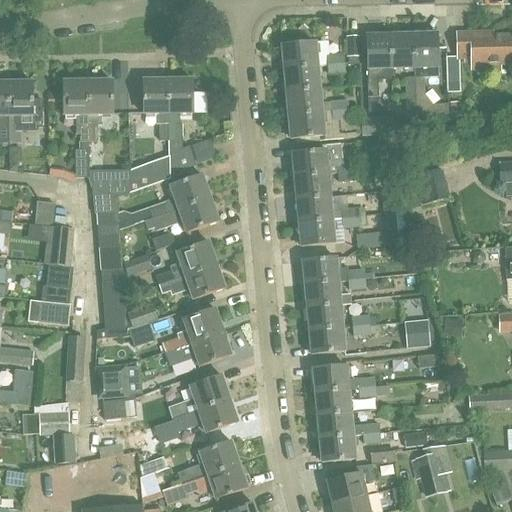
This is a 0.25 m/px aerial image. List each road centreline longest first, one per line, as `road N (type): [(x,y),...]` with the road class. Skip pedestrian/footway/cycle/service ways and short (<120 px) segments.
road 1 (residential): [(299,511),(274,401),(242,3)]
road 2 (residential): [(0,36),(102,15),(242,3)]
